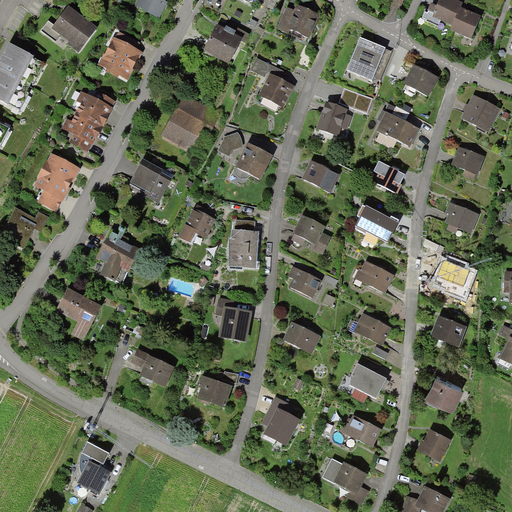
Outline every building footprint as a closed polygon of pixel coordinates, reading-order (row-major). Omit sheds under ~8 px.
[(169,0),(141,0),(137,8),(160,20),(169,0)] [(404,0),(393,0),(392,6),(401,10),(404,0)] [(452,25),(460,8),(462,3),(454,0),(441,0),(434,18),(452,25)] [(321,13),(298,3),(295,12),(288,9),(280,27),(309,40),(321,13)] [(460,8),(452,25),(451,29),(472,37),(481,16),(460,8)] [(96,30),(68,10),(53,31),(81,51),(96,30)] [(243,41),(217,28),(205,53),(231,66),(243,41)] [(119,32),(116,37),(113,36),(99,64),(107,68),(105,71),(127,82),(143,52),(137,48),(140,42),(119,32)] [(385,47),(360,37),(346,70),(372,80),(385,47)] [(0,62),(0,104),(17,113),(41,65),(7,48),(0,62)] [(270,67),(257,62),(253,72),(265,77),(270,67)] [(438,79),(414,67),(405,86),(429,98),(438,79)] [(296,88),(272,77),(262,97),(287,108),(296,88)] [(373,99),(344,89),(339,104),(368,114),(373,99)] [(97,90),(93,97),(82,92),(77,101),(82,103),(72,121),(67,119),(62,128),(73,134),(69,142),(88,151),(92,144),(93,145),(100,133),(114,108),(113,107),(116,101),(97,90)] [(213,110),(184,95),(158,146),(186,161),(213,110)] [(502,112),(475,98),(463,120),(491,134),(502,112)] [(347,110),(326,103),(317,130),(338,138),(341,128),(347,130),(352,117),(346,115),(347,110)] [(411,112),(391,103),(388,110),(407,119),(411,112)] [(422,132),(386,113),(380,123),(384,124),(379,133),(412,151),(422,132)] [(0,121),(0,143),(9,126),(0,121)] [(233,150),(242,147),(241,139),(238,133),(225,138),(218,151),(229,157),(233,150)] [(273,157),(246,146),(236,169),(262,181),(273,157)] [(486,160),(460,151),(454,167),(480,177),(486,160)] [(81,172),(52,158),(37,187),(45,192),(39,203),(59,214),(81,172)] [(175,179),(143,163),(131,187),(162,203),(175,179)] [(340,177),(313,163),(305,180),(332,193),(340,177)] [(407,177),(379,164),(371,182),(399,195),(407,177)] [(481,215),(452,203),(448,215),(451,216),(447,225),(473,235),(481,215)] [(400,226),(362,209),(358,219),(363,221),(358,232),(372,238),(374,234),(392,242),(400,226)] [(50,218),(42,214),(38,221),(17,211),(3,238),(26,250),(37,229),(43,232),(50,218)] [(217,223),(194,212),(181,241),(203,251),(217,223)] [(327,231),(305,221),(296,242),(326,255),(333,239),(325,236),(327,231)] [(257,224),(233,223),(232,270),(260,270),(260,233),(256,233),(257,224)] [(141,252),(108,237),(98,261),(106,265),(101,275),(126,286),(141,252)] [(396,250),(384,243),(379,252),(392,258),(396,250)] [(472,272),(444,262),(437,279),(465,290),(472,272)] [(396,279),(366,265),(358,282),(389,295),(396,279)] [(323,283),(294,270),(289,279),(294,281),(291,288),(316,300),(323,283)] [(104,311),(69,291),(59,310),(80,322),(73,336),(86,343),(104,311)] [(218,313),(224,314),(220,338),(248,343),(253,314),(233,311),(235,302),(220,299),(218,313)] [(393,330),(365,316),(355,334),(383,348),(393,330)] [(468,330),(441,320),(435,339),(462,349),(468,330)] [(322,338),(295,324),(286,342),(314,355),(322,338)] [(511,329),(505,326),(501,335),(511,340),(500,362),(511,367),(511,329)] [(176,370),(138,353),(132,365),(144,370),(140,380),(167,391),(176,370)] [(391,382),(361,366),(352,385),(382,400),(391,382)] [(464,388),(438,377),(429,398),(455,409),(464,388)] [(233,390),(203,380),(196,401),(226,412),(233,390)] [(311,399),(303,395),(298,408),(306,411),(311,399)] [(288,415),(276,409),(269,424),(272,427),(267,435),(278,443),(277,454),(289,453),(289,448),(299,430),(284,422),(288,415)] [(384,432),(355,418),(351,425),(347,423),(342,433),(376,449),(384,432)] [(453,443),(433,432),(422,451),(442,462),(453,443)] [(81,459),(93,465),(82,486),(102,496),(113,475),(104,471),(109,460),(86,448),(81,459)] [(370,477),(334,459),(329,469),(340,475),(335,485),(351,492),(348,499),(363,506),(371,491),(364,488),(370,477)] [(484,481),(467,478),(466,484),(483,487),(484,481)] [(428,489),(420,500),(406,497),(403,511),(423,511),(424,511),(425,511),(445,511),(452,501),(428,489)]
